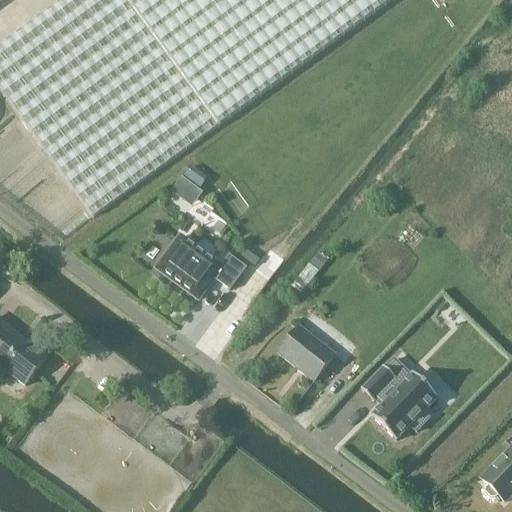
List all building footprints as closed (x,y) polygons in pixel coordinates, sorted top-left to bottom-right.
[(0,92),(92,219),(217,128),(393,0),(63,0),(0,46),(0,92)] [(181,181),(172,193),(191,208),(201,195),(181,181)] [(180,239),(156,271),(198,302),(213,281),(229,292),(246,270),(229,257),(220,269),(180,239)] [(320,253),(310,265),(320,272),(329,260),(320,253)] [(0,324),(0,370),(24,389),(46,361),(0,324)] [(314,385),(336,357),(300,328),(278,356),(314,385)] [(383,369),(361,392),(373,404),(375,401),(382,407),(371,418),(395,443),(409,428),(415,434),(429,420),(423,414),(437,400),(413,376),(411,378),(393,361),(384,370),(383,369)] [(511,452),(482,483),(488,489),(485,492),(485,496),(490,502),(495,502),(497,499),(503,505),(511,495),(511,452)]
